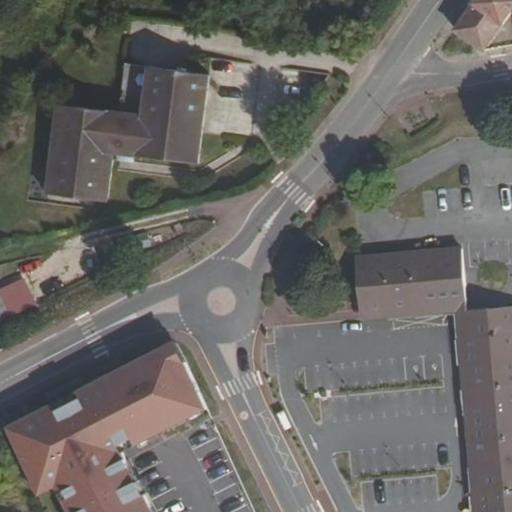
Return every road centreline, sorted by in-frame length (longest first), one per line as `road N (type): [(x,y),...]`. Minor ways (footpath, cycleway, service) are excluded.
road 1 (residential): [(221,315),(242,381),(305,511)]
road 2 (track): [(186,215),(0,257)]
road 3 (tertiary): [(399,60),(289,197)]
road 4 (tertiary): [(193,282),(117,312),(84,339)]
road 5 (tertiary): [(84,339),(204,315)]
